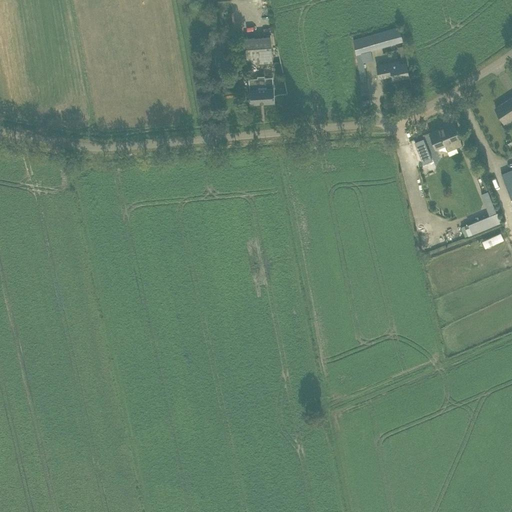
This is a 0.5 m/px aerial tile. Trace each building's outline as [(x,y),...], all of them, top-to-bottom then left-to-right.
[(352,43),(355,54),(361,53),(402,41),(399,29),(352,43)] [(245,37),(247,64),(273,62),(271,35),(245,37)] [(214,55),(215,66),(234,64),(233,52),(214,55)] [(367,80),(361,53),(355,54),(361,81),(367,80)] [(379,77),(392,75),(393,78),(409,75),(406,60),(399,62),(399,59),(376,64),(379,77)] [(249,88),(250,103),(275,101),(274,86),(273,86),(272,76),(264,77),(264,75),(257,75),(257,77),(249,78),(249,88)] [(511,96),(495,107),(501,115),(505,122),(511,117),(511,96)] [(429,132),(433,141),(436,149),(445,145),(447,150),(462,144),(453,121),(443,125),(444,127),(439,129),(439,128),(429,132)] [(433,159),(425,137),(416,140),(424,162),(433,159)] [(511,200),(511,168),(501,173),(511,200)] [(488,191),(481,194),(490,215),(496,213),(488,191)] [(476,221),(468,224),(472,234),(480,231),(491,226),(500,223),(496,213),(490,215),(487,216),(476,221)] [(483,238),(485,246),(504,239),(502,232),(483,238)]
